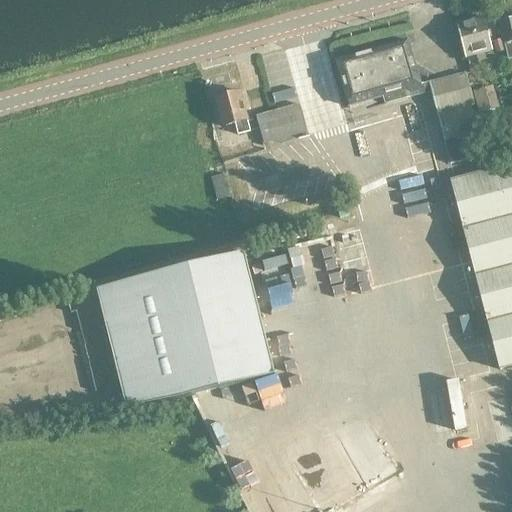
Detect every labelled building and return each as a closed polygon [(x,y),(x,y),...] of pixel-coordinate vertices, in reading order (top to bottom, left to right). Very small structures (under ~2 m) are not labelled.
[(474,51),(493,45),(484,17),(459,25),(467,54),(469,53),(470,57),(476,55),(474,51)] [(511,18),(500,22),(505,41),(509,58),(511,57),(511,18)] [(407,40),(336,61),(349,107),(383,97),(385,104),(431,91),(441,129),(444,142),(449,165),(484,157),(478,135),(477,133),(470,105),(474,104),(465,73),(420,85),(407,40)] [(235,123),(237,129),(238,133),(251,130),(241,91),(215,98),(223,126),(235,123)] [(307,133),(306,129),(299,105),(256,116),(263,144),(307,133)] [(498,370),(511,366),(511,160),(450,176),(498,370)] [(96,286),(125,405),(275,371),(244,249),(96,286)]
